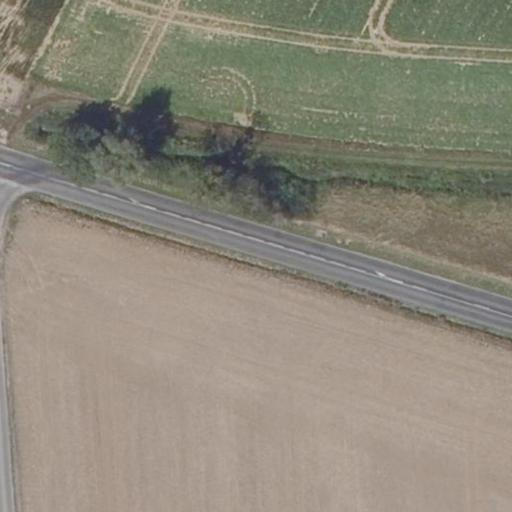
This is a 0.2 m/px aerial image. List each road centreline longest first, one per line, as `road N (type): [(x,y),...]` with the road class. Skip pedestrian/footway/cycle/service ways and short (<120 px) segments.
road 1 (secondary): [(511,311),(0,164)]
road 2 (track): [(11,511),(0,337)]
